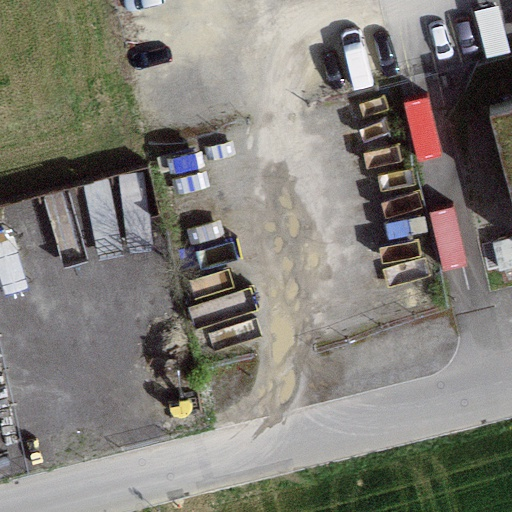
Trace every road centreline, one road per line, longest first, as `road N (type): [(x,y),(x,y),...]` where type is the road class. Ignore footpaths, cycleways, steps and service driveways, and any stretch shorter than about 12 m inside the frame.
road 1 (residential): [(511,380),(18,509)]
road 2 (unknown): [(356,0),(320,28),(302,105),(307,433)]
